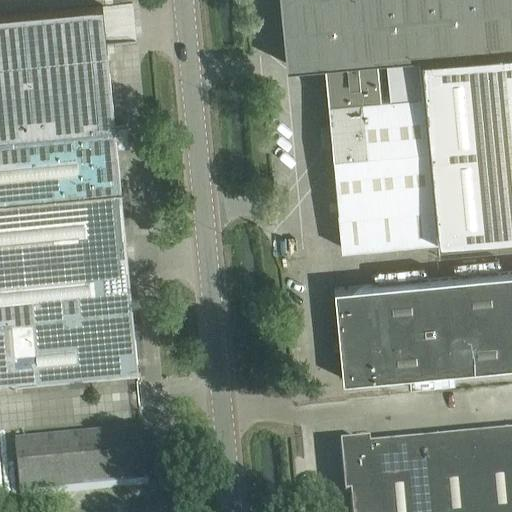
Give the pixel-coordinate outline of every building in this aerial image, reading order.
[(511,0),(279,0),(286,64),(324,60),(326,80),(378,75),(376,56),(390,54),(392,74),(405,72),(404,53),(418,52),(511,42),(511,0)] [(0,15),(0,381),(137,368),(102,5),(0,15)] [(420,71),(436,238),(511,231),(511,42),(418,52),(420,71)] [(378,75),(326,80),(330,125),(320,126),(321,143),(332,142),(341,248),(436,239),(436,238),(420,71),(405,72),(392,74),(394,94),(380,95),(378,75)] [(343,380),(511,363),(511,271),(334,288),(343,380)] [(143,431),(14,443),(19,495),(62,491),(64,511),(90,508),(89,489),(148,483),(143,431)] [(511,511),(511,435),(424,444),(430,511),(511,511)] [(430,511),(424,444),(345,452),(350,511),(430,511)]
